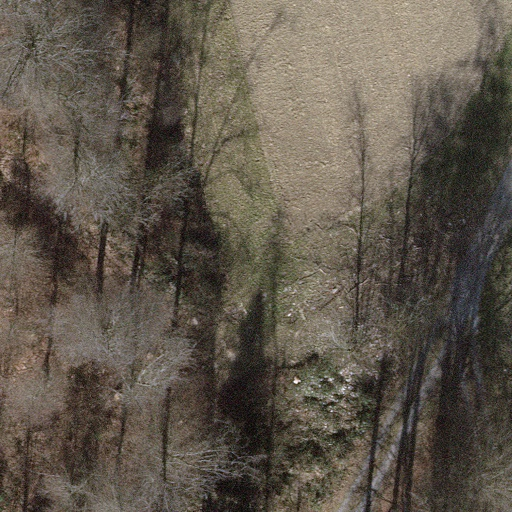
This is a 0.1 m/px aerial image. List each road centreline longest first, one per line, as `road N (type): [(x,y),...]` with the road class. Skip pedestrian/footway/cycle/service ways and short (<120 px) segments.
road 1 (track): [(505,511),(458,312),(309,368),(234,365),(118,311),(0,183)]
road 2 (track): [(343,511),(511,209)]
